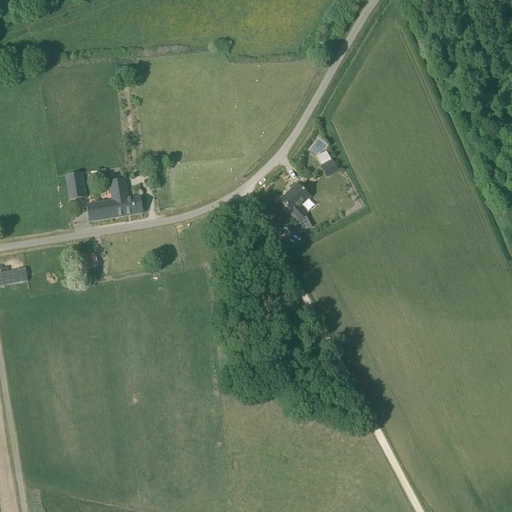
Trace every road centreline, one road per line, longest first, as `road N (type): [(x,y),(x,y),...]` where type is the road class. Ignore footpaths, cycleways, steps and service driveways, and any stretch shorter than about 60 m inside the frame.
road 1 (unclassified): [(0,249),(171,221),(244,191),(277,159),(363,0)]
road 2 (track): [(244,191),(419,511)]
